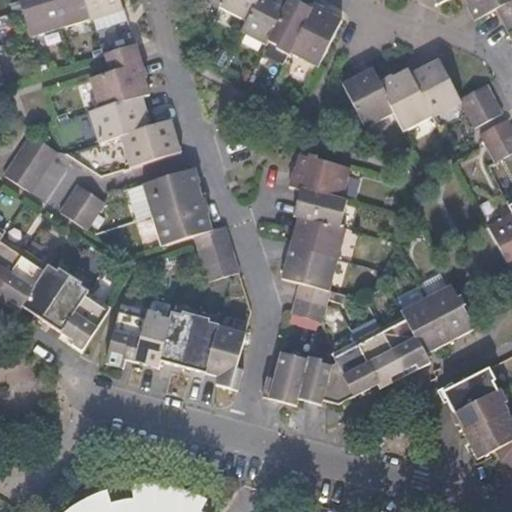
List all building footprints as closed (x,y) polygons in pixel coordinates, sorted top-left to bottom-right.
[(17,0),(19,6),(27,34),(59,25),(51,0),(17,0)] [(89,16),(84,0),(51,0),(59,25),(89,16)] [(121,6),(118,0),(84,0),(89,16),(121,6)] [(215,0),(214,2),(243,17),(251,0),(215,0)] [(251,0),(243,17),(236,29),(262,42),(263,39),(282,0),(251,0)] [(285,50),(308,5),(298,0),(282,0),(263,39),(285,50)] [(471,16),(495,5),(503,0),(466,0),(464,2),(471,16)] [(511,0),(503,0),(495,5),(508,30),(511,28),(511,0)] [(310,1),(308,5),(285,50),(313,65),(338,18),(324,10),(325,8),(310,1)] [(457,95),(437,55),(407,71),(428,114),(458,98),(457,95)] [(146,90),(137,58),(87,73),(96,105),(137,93),(146,90)] [(369,65),(340,79),(362,121),(391,106),(378,80),(369,65)] [(402,127),(428,114),(407,71),(404,65),(378,80),(391,106),(402,127)] [(458,98),(465,111),(492,97),(484,81),(457,95),(458,98)] [(86,108),(96,139),(117,133),(146,124),(137,93),(96,105),(86,108)] [(471,125),(499,111),(492,97),(465,111),(471,125)] [(176,149),(167,118),(146,124),(117,133),(127,163),(176,149)] [(484,145),(511,133),(504,118),(478,132),(480,137),(484,145)] [(55,148),(28,132),(20,144),(45,161),(55,148)] [(484,145),(492,161),(510,152),(511,151),(511,133),(484,145)] [(45,161),(20,144),(11,158),(36,175),(45,161)] [(287,181),(298,183),(340,195),(347,164),(297,151),(293,168),(290,168),(287,181)] [(3,170),(27,187),(36,175),(11,158),(3,170)] [(199,180),(194,165),(140,180),(149,211),(201,196),(196,181),(199,180)] [(100,198),(74,179),(64,194),(92,211),(100,198)] [(338,224),(344,197),(340,195),(298,183),(291,211),(297,213),(338,224)] [(64,194),(56,207),(83,225),(92,211),(64,194)] [(149,211),(159,243),(194,233),(211,227),(201,196),(149,211)] [(338,224),(297,213),(289,243),(333,255),(341,226),(338,224)] [(511,216),(510,213),(484,225),(507,269),(511,266),(511,216)] [(197,246),(226,238),(221,224),(211,227),(194,233),(197,246)] [(0,283),(21,251),(0,237),(0,283)] [(203,263),(231,254),(226,238),(197,246),(203,263)] [(325,287),(333,255),(289,243),(282,275),(298,279),(325,287)] [(44,267),(21,251),(0,283),(0,295),(18,307),(20,302),(44,267)] [(205,273),(208,279),(229,273),(236,271),(231,254),(203,263),(205,273)] [(68,274),(48,261),(44,267),(20,302),(40,315),(68,274)] [(60,329),(85,291),(87,287),(68,274),(40,315),(60,329)] [(298,279),(293,296),(323,304),(328,288),(325,287),(298,279)] [(424,298),(444,341),(472,329),(450,286),(424,298)] [(70,341),(80,348),(109,305),(85,291),(60,329),(72,337),(70,341)] [(290,311),(315,318),(320,319),(323,304),(293,296),(290,311)] [(424,298),(400,308),(405,319),(422,351),(444,341),(424,298)] [(142,314),(118,306),(103,357),(120,362),(122,353),(132,356),(142,314)] [(193,314),(170,308),(168,316),(157,356),(180,362),(193,314)] [(154,363),(157,356),(168,316),(144,309),(142,314),(132,356),(154,363)] [(216,322),(216,320),(193,314),(180,362),(204,368),(216,322)] [(401,373),(426,362),(422,351),(405,319),(381,331),(401,373)] [(241,366),(234,365),(243,330),(216,322),(204,368),(217,372),(215,381),(236,386),(241,366)] [(374,383),(376,385),(401,373),(381,331),(356,343),(374,383)] [(331,355),(350,394),(374,383),(356,343),(331,355)] [(265,373),(259,394),(293,402),(295,395),(305,357),(279,349),(272,374),(265,373)] [(295,395),(318,402),(320,397),(327,363),(305,357),(295,395)] [(480,367),(440,388),(450,409),(492,388),(480,367)] [(450,409),(461,430),(503,408),(492,388),(450,409)] [(511,426),(503,408),(461,430),(474,454),(490,445),(511,432),(511,426)] [(159,507),(158,511),(191,511),(197,499),(187,496),(190,484),(166,477),(155,476),(145,474),(138,475),(130,475),(125,474),(114,476),(115,491),(107,491),(93,496),(90,484),(73,493),(50,510),(47,511),(139,511),(139,505),(145,505),(151,505),(157,506),(159,507)]
